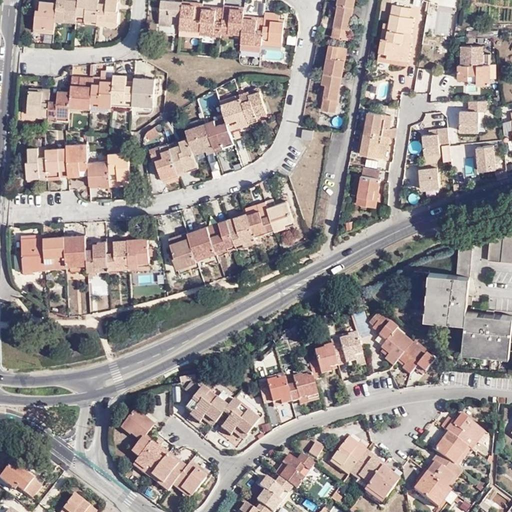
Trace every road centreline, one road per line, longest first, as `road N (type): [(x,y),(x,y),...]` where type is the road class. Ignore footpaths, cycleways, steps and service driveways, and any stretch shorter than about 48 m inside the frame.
road 1 (residential): [(303,0),(312,12),(286,144),(258,169),(167,203),(15,215)]
road 2 (residential): [(213,511),(237,464),(294,430),(415,395),(511,393)]
road 3 (secondary): [(102,393),(172,367),(362,249)]
road 4 (secondary): [(362,249),(115,368)]
road 5 (secondary): [(511,191),(410,224),(362,249)]
road 6 (residential): [(29,56),(123,51),(138,36),(143,0)]
road 7 (tertiary): [(0,125),(11,0)]
